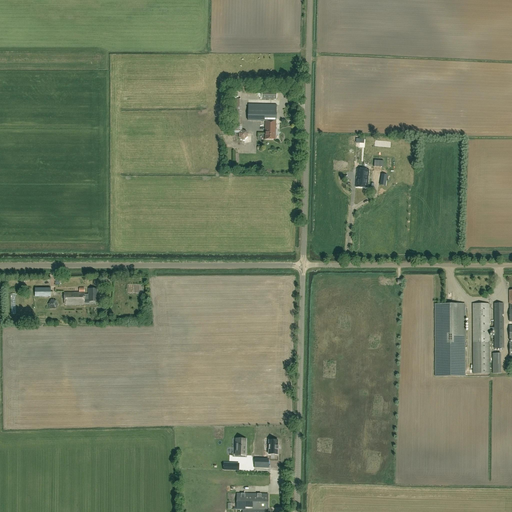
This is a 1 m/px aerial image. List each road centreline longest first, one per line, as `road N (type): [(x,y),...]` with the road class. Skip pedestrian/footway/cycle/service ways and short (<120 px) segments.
road 1 (unclassified): [(303,265),(0,266)]
road 2 (unclassified): [(303,265),(309,0)]
road 3 (unclassified): [(297,511),(303,265)]
road 4 (unclassified): [(511,266),(303,265)]
